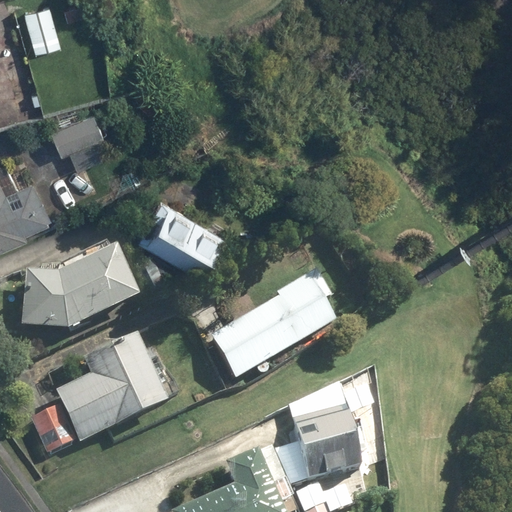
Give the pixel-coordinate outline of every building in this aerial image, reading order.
[(49,4),(23,11),(34,52),(60,45),(49,4)] [(50,127),(59,153),(72,149),(79,167),(109,156),(93,111),(50,127)] [(0,247),(26,235),(22,228),(49,215),(30,173),(3,186),(0,180),(0,247)] [(161,198),(137,240),(191,271),(215,230),(161,198)] [(115,251),(56,278),(23,276),(20,330),(67,333),(137,301),(115,251)] [(273,295),(277,302),(209,339),(233,383),(337,327),(325,305),(331,302),(316,273),(273,295)] [(178,396),(170,377),(165,379),(157,361),(149,365),(137,338),(79,364),(86,379),(54,394),(60,406),(28,420),(44,457),(76,443),(78,446),(168,406),(166,402),(178,396)] [(347,418),(291,429),(303,485),(358,474),(347,418)] [(222,470),(230,490),(175,511),(295,511),(270,451),(222,470)]
